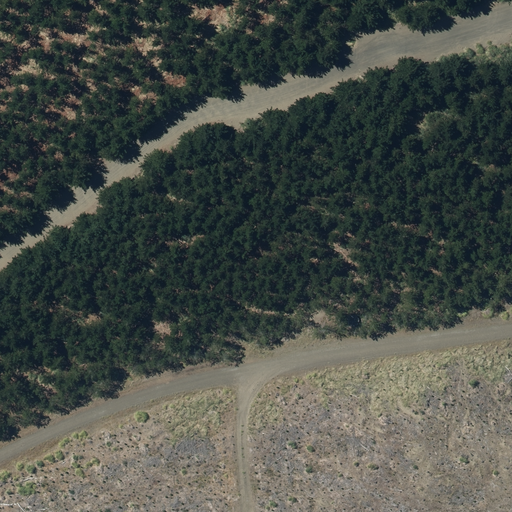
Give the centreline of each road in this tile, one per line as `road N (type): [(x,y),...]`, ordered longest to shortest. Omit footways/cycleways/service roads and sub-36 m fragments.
road 1 (track): [(0,459),(254,369),(511,332)]
road 2 (track): [(254,369),(231,511)]
